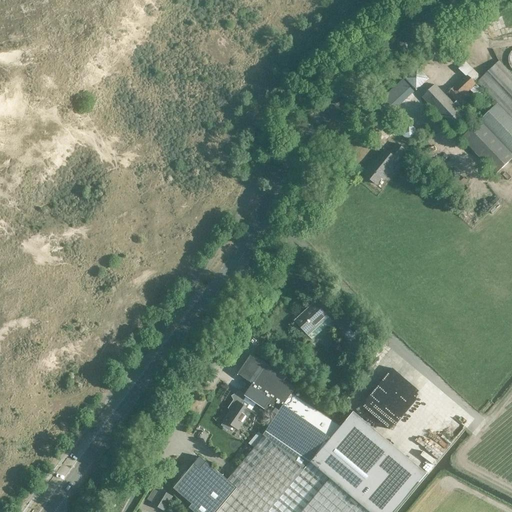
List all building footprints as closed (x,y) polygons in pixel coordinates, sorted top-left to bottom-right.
[(477,82),(498,103),(511,118),(511,75),(499,61),(477,82)] [(467,92),(475,84),(473,82),(479,76),(465,62),(458,69),(465,75),(452,88),(451,88),(449,90),(449,91),(448,92),(456,101),(453,104),(435,85),(422,97),(443,119),(443,121),(445,123),(447,123),(453,129),(466,117),(458,109),(462,106),(469,114),(475,109),(464,98),(465,97),(467,98),(470,95),(467,92)] [(480,121),(511,154),(511,118),(498,103),(480,121)] [(496,174),(511,158),(511,154),(480,121),(461,138),(496,174)] [(363,174),(376,184),(381,178),(383,179),(406,151),(397,143),(389,153),(385,150),(371,167),(369,165),(363,174)] [(315,303),(296,322),(293,319),(293,320),(312,340),(318,334),(314,329),(328,317),(329,319),(330,318),(314,301),(314,302),(315,303)] [(344,334),(350,329),(353,333),(359,327),(356,323),(354,325),(343,313),(333,322),(344,334)] [(252,354),(238,374),(252,384),(248,390),(249,391),(246,396),(256,404),(275,417),(265,431),(278,440),(310,462),(311,463),(340,427),(292,394),(295,389),(284,381),(286,377),(252,354)] [(232,426),(238,430),(251,411),(256,404),(246,396),(240,392),(232,396),(234,400),(229,407),(233,410),(231,413),(230,413),(225,420),(224,420),(225,421),(222,425),(229,430),(232,426)] [(340,427),(311,463),(329,478),(369,511),(387,511),(414,480),(345,422),(340,427)] [(190,469),(173,488),(192,504),(189,507),(194,511),(369,511),(329,478),(311,463),(310,462),(278,440),(266,454),(265,455),(237,488),(206,462),(201,469),(194,463),(190,469)] [(172,497),(161,490),(152,504),(164,510),(172,497)]
